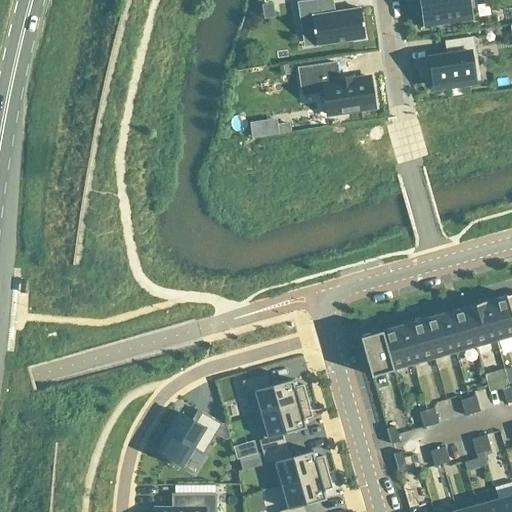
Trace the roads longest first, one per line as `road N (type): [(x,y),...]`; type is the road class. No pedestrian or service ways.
road 1 (residential): [(122,511),(138,429),(170,387),(201,370),(329,336)]
road 2 (residential): [(382,0),(404,144),(437,264)]
road 3 (residential): [(329,336),(379,511)]
road 4 (residential): [(437,264),(319,297),(329,336)]
road 5 (primary): [(0,126),(28,0)]
